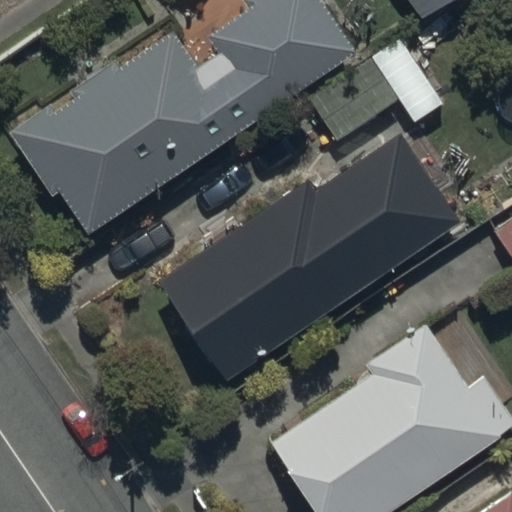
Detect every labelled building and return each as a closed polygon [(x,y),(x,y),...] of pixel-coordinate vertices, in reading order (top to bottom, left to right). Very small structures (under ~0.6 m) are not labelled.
[(91,238),(357,56),(319,0),(250,0),(247,3),(252,10),(207,41),(227,71),(207,84),(174,35),(119,72),(114,65),(72,94),(77,102),(58,115),(52,107),(10,135),(53,198),(60,193),(91,238)] [(406,0),(422,24),(458,0),(406,0)] [(443,104),(399,40),(312,99),(340,140),(399,100),(415,123),(443,104)] [(309,181),(161,280),(229,380),(462,223),(401,134),(316,191),(309,181)] [(511,222),(495,234),(511,258),(511,222)] [(511,416),(486,378),(468,390),(426,328),(369,367),(372,372),(270,442),(318,511),(393,511),(511,431),(511,416)] [(511,511),(511,492),(481,511),(511,511)]
